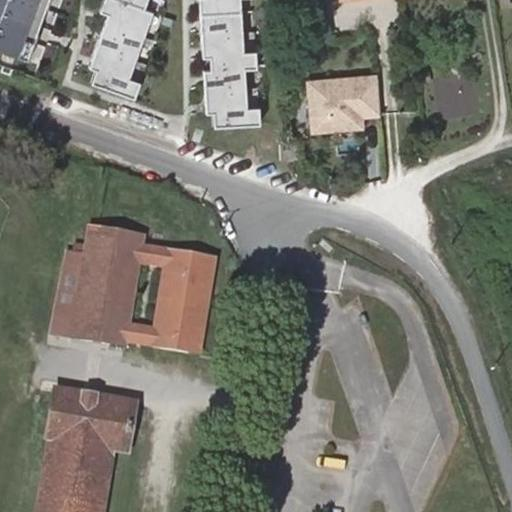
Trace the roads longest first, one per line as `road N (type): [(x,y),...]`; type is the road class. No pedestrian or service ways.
road 1 (residential): [(0,95),(343,218),(416,253),(460,322),(511,477)]
road 2 (unknown): [(502,147),(491,0)]
